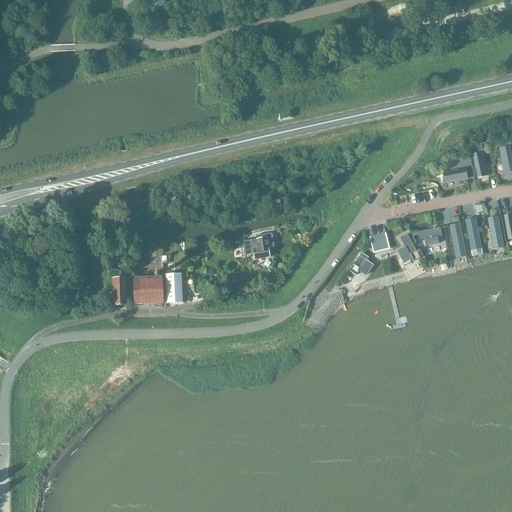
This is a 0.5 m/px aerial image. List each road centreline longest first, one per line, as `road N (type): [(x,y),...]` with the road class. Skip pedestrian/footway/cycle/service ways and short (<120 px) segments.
road 1 (unclassified): [(396,177),(276,318),(234,330),(73,337),(28,349),(7,385),(0,469)]
road 2 (primary): [(511,82),(83,179)]
